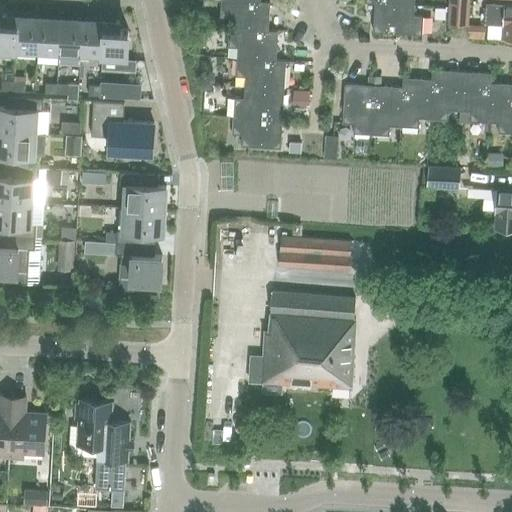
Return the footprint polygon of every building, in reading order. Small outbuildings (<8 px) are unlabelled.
[(470,0),(451,0),(450,22),(469,23),(470,0)] [(229,19),(228,33),(268,36),(268,32),(270,3),(260,2),(260,6),(220,4),(220,18),(229,19)] [(414,5),(374,3),(373,32),(421,35),(423,16),(413,15),(414,5)] [(486,25),(502,26),(501,36),(511,36),(511,4),(487,3),(486,25)] [(436,6),(436,16),(446,16),(446,6),(436,6)] [(0,51),(16,53),(16,49),(18,14),(7,13),(7,14),(2,14),(2,22),(0,21),(0,51)] [(16,49),(38,50),(40,16),(34,16),(34,15),(18,14),(16,49)] [(38,50),(59,51),(61,16),(45,15),(45,16),(40,16),(38,50)] [(59,51),(81,53),(83,19),(77,18),(77,17),(61,16),(59,51)] [(81,53),(101,54),(103,54),(105,19),(88,18),(88,19),(83,19),(81,53)] [(103,54),(101,54),(101,58),(126,59),(128,29),(119,29),(120,21),(115,20),(115,19),(105,19),(103,54)] [(468,24),(467,37),(482,38),(483,25),(468,24)] [(237,48),(236,63),(276,65),(276,61),(278,32),(268,32),(268,36),(228,33),(227,48),(237,48)] [(245,77),(244,88),(284,90),(286,62),(276,61),(276,65),(236,63),(235,77),(245,77)] [(432,70),(432,80),(429,119),(448,121),(449,111),(459,112),(461,72),(432,70)] [(490,74),(461,72),(459,112),(470,113),(470,122),(487,123),(490,83),(490,74)] [(403,78),(402,88),(400,127),(419,128),(419,119),(429,119),(432,80),(403,78)] [(1,90),(13,91),(14,80),(2,79),(1,90)] [(14,80),(13,91),(25,91),(25,81),(14,80)] [(101,96),(140,98),(141,83),(102,81),(101,96)] [(45,93),(56,93),(57,82),(45,82),(45,93)] [(69,83),(57,82),(56,93),(60,93),(68,94),(68,98),(78,99),(79,84),(69,83)] [(511,84),(490,83),(487,123),(498,124),(498,133),(511,134),(511,84)] [(88,95),(100,96),(101,85),(89,84),(88,95)] [(353,135),(371,135),(374,86),(345,84),(342,124),(354,125),(353,135)] [(374,86),(371,135),(390,136),(390,127),(400,127),(402,88),(374,86)] [(234,98),(233,116),(282,119),(284,90),(244,88),(244,99),(234,98)] [(308,90),(304,90),(293,90),(292,101),(304,101),(308,101),(308,90)] [(0,106),(0,130),(36,132),(38,110),(43,110),(44,97),(10,95),(9,107),(0,106)] [(124,102),(93,100),(91,135),(110,136),(109,150),(127,151),(127,157),(136,157),(137,152),(153,152),(154,123),(123,121),(124,102)] [(282,119),(233,116),(232,134),(241,135),(241,146),(280,149),(282,119)] [(81,133),(81,123),(70,122),(70,133),(81,133)] [(0,153),(7,154),(6,165),(40,167),(41,155),(45,155),(46,132),(36,132),(0,130),(0,153)] [(301,142),(289,141),(289,151),(300,152),(300,151),(301,142)] [(326,145),(325,156),(337,157),(338,146),(326,145)] [(458,155),(458,164),(471,165),(471,156),(458,155)] [(488,155),(488,167),(501,168),(501,155),(488,155)] [(0,176),(0,199),(32,202),(34,179),(39,180),(40,167),(6,165),(5,176),(0,176)] [(428,186),(460,187),(462,167),(430,165),(428,186)] [(48,179),(62,180),(63,169),(49,168),(48,179)] [(125,185),(124,207),(165,209),(167,186),(154,185),(154,173),(121,171),(120,183),(120,184),(125,185)] [(511,191),(497,190),(495,209),(494,228),(511,228),(511,191)] [(0,223),(3,224),(2,235),(36,237),(37,224),(31,224),(32,202),(0,199),(0,223)] [(117,231),(117,241),(150,243),(151,232),(164,233),(165,209),(124,207),(123,229),(117,229),(117,231)] [(61,238),(76,239),(77,227),(62,226),(61,238)] [(117,241),(117,231),(107,231),(107,241),(117,241)] [(36,237),(2,235),(1,246),(0,245),(0,270),(4,270),(3,282),(28,284),(30,249),(35,249),(36,237)] [(279,266),(350,270),(352,241),(281,236),(279,266)] [(74,268),(76,239),(61,238),(60,238),(59,267),(74,268)] [(86,240),(85,252),(116,254),(117,241),(107,241),(86,240)] [(150,243),(117,241),(116,254),(121,254),(119,289),(144,291),(144,279),(161,280),(163,255),(150,255),(150,243)] [(251,369),(250,381),(352,387),(356,317),(354,317),(356,296),(273,291),(270,329),(266,329),(263,370),(251,369)] [(0,456),(9,457),(13,396),(0,394),(0,456)] [(13,396),(9,457),(22,457),(23,452),(43,454),(46,414),(25,412),(26,396),(13,396)] [(80,400),(79,404),(76,404),(76,418),(79,419),(77,444),(97,445),(95,489),(124,490),(126,460),(127,460),(128,449),(132,449),(133,442),(128,441),(129,423),(110,422),(112,402),(80,400)] [(32,505),(46,506),(47,492),(33,491),(32,505)] [(95,509),(95,494),(83,493),(83,508),(95,509)]
